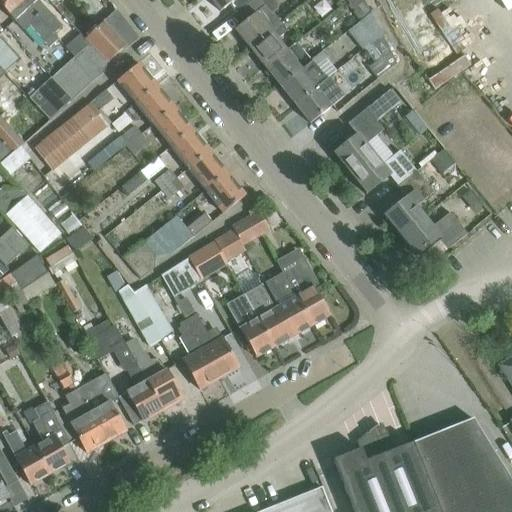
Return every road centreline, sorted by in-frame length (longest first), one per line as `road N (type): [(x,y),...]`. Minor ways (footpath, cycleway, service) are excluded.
road 1 (residential): [(398,336),(137,0)]
road 2 (residential): [(66,511),(286,387)]
road 3 (unclassified): [(155,511),(305,424)]
road 4 (unclassified): [(305,424),(372,369),(398,336)]
road 5 (unclassified): [(398,336),(478,288),(511,288)]
